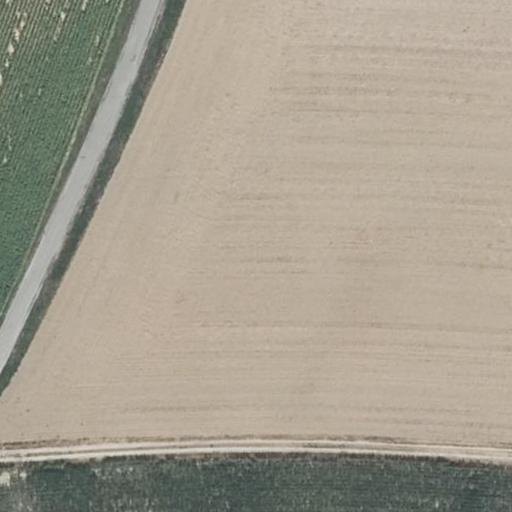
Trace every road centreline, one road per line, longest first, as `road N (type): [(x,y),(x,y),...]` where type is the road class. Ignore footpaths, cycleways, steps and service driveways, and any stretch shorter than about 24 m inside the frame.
road 1 (track): [(0,453),(367,452),(511,460)]
road 2 (unclassified): [(158,0),(0,357)]
